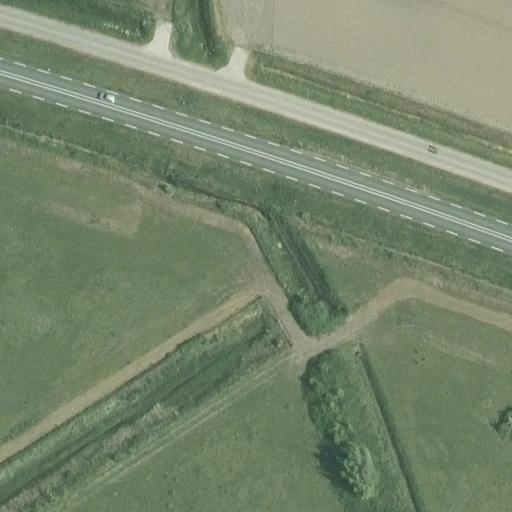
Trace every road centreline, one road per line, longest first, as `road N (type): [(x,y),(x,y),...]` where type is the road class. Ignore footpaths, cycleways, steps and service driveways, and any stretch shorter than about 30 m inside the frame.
road 1 (primary): [(0,73),(511,241)]
road 2 (unclassified): [(0,20),(511,186)]
